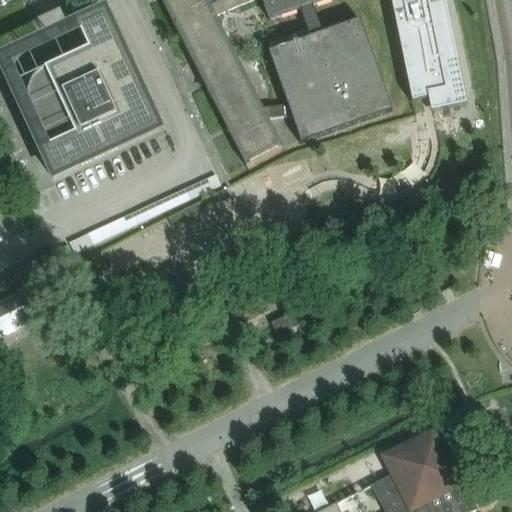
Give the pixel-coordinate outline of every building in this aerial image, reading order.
[(222,0),(208,7),(204,0),(159,0),(245,168),(281,150),(266,121),(290,118),(300,146),(392,113),(382,85),(406,73),(412,104),(451,95),(451,94),(448,95),(442,68),(445,67),(442,51),(439,52),(434,27),(433,25),(437,24),(433,8),(430,9),(428,0),(222,0)] [(52,180),(159,131),(103,12),(75,25),(87,51),(74,57),(71,52),(62,57),(64,61),(44,71),(41,72),(39,74),(37,75),(35,77),(33,79),(32,81),(31,83),(29,85),(29,87),(28,90),(27,92),(27,94),(27,96),(27,99),(27,102),(27,105),(28,107),(29,110),(30,112),(47,148),(39,152),(52,180)] [(184,211),(189,220),(228,200),(223,191),(184,211)] [(0,336),(55,309),(48,297),(58,292),(51,279),(0,304),(0,336)] [(261,297),(228,313),(237,330),(270,313),(261,297)] [(272,326),(277,337),(296,328),(291,317),(272,326)] [(476,511),(477,511),(436,432),(383,459),(392,477),(322,511),(476,511)]
